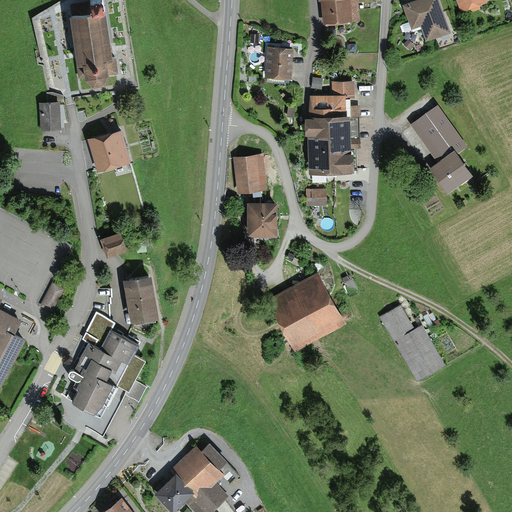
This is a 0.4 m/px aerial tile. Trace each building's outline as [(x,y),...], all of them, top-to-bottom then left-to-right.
[(104,0),(101,0),(68,4),(77,64),(85,63),(86,75),(93,83),(102,81),(106,73),(105,60),(113,59),(104,0)] [(359,0),(320,0),(322,22),(360,19),(359,0)] [(438,0),(411,0),(404,3),(412,27),(420,24),(425,36),(448,28),(438,0)] [(290,45),(268,44),(267,74),(289,75),(290,45)] [(322,89),(324,79),(315,78),(313,87),(322,89)] [(333,93),(308,94),(310,171),(356,169),(353,79),(332,80),(333,93)] [(58,100),(39,101),(40,127),(60,126),(58,100)] [(437,102),(408,123),(434,159),(429,162),(447,187),(469,172),(452,147),(463,139),(437,102)] [(122,131),(88,140),(96,172),(131,163),(122,131)] [(260,153),(235,154),(237,189),(262,187),(260,153)] [(307,187),(307,205),(328,206),(328,188),(307,187)] [(277,201),(249,201),(249,232),(277,232),(277,201)] [(121,228),(100,236),(107,255),(128,248),(121,228)] [(318,270),(270,298),(298,346),(346,317),(318,270)] [(151,271),(123,276),(131,319),(135,318),(135,320),(155,316),(155,314),(159,313),(151,271)] [(54,313),(66,290),(53,283),(41,307),(54,313)] [(0,386),(26,336),(15,331),(22,317),(0,306),(0,302),(3,297),(0,295),(0,386)] [(398,305),(378,316),(416,381),(447,363),(422,320),(411,327),(398,305)] [(112,318),(95,310),(84,331),(89,334),(68,374),(78,379),(70,395),(101,410),(108,395),(136,341),(108,326),(112,318)] [(145,386),(134,380),(127,393),(139,399),(145,386)] [(175,471),(154,491),(173,510),(184,500),(195,511),(219,511),(214,506),(228,493),(213,478),(221,471),(195,444),(172,467),(175,471)] [(135,511),(122,495),(99,511),(135,511)]
